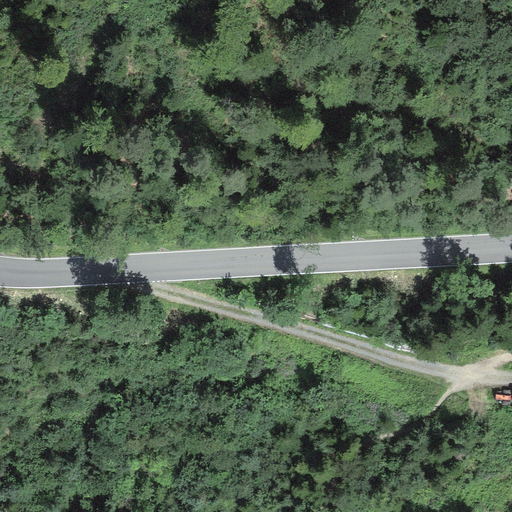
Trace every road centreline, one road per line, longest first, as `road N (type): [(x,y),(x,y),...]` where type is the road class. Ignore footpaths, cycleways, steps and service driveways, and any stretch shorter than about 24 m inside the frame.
road 1 (tertiary): [(511,241),(291,261),(54,273),(0,267)]
road 2 (track): [(511,384),(451,382),(113,270)]
